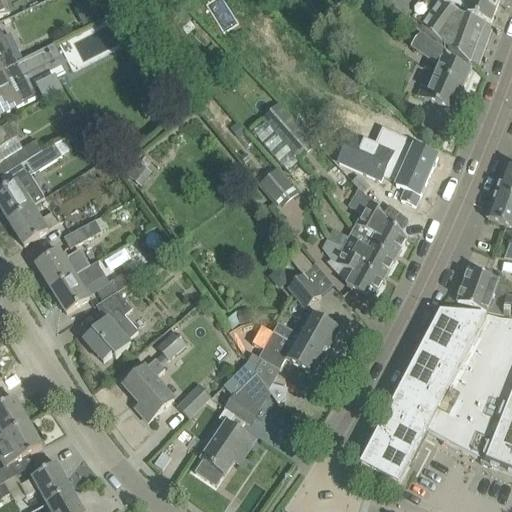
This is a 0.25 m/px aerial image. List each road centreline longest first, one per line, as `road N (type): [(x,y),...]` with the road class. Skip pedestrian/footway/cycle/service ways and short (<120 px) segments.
road 1 (tertiary): [(307,490),(428,275),(511,77)]
road 2 (residential): [(169,511),(117,464),(0,284)]
